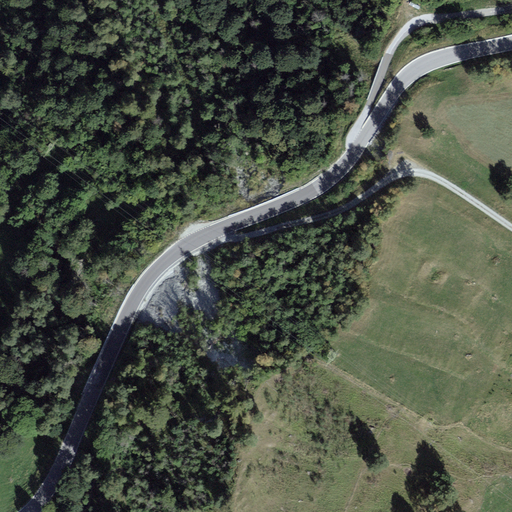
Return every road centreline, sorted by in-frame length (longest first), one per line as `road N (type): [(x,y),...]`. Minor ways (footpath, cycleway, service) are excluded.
road 1 (tertiary): [(32,511),(141,288),(176,252),(215,230)]
road 2 (unclassified): [(511,227),(416,172),(321,216),(236,238),(215,230)]
road 3 (residential): [(358,146),(358,125),(407,30),(428,19),(511,9)]
road 4 (tertiary): [(358,146),(415,70),(511,42)]
road 5 (tertiary): [(215,230),(311,189),(358,146)]
